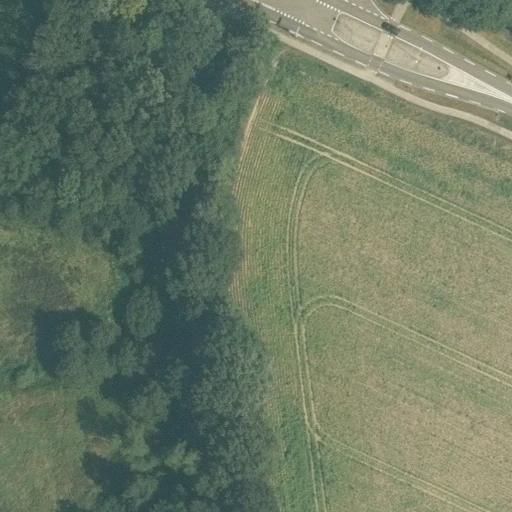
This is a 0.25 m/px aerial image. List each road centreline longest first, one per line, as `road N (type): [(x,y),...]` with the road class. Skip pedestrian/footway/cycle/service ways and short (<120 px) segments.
road 1 (track): [(200,511),(165,217),(124,184)]
road 2 (secondary): [(323,40),(511,113)]
road 3 (secondary): [(511,96),(337,4)]
road 4 (track): [(124,184),(0,131)]
